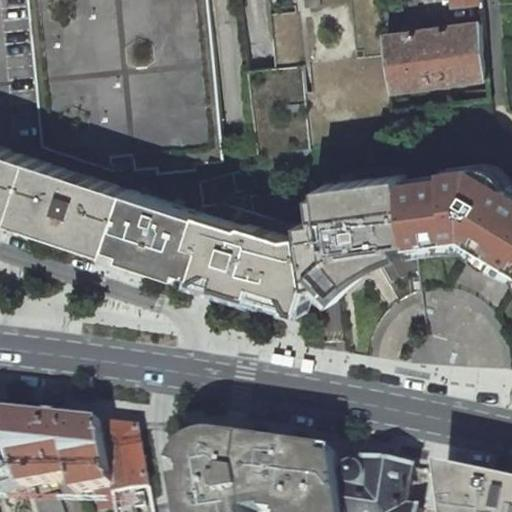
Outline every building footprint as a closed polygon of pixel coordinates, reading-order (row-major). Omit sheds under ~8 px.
[(27,0),(42,141),(42,147),(112,171),(111,164),(110,157),(133,155),(134,171),(157,168),(158,175),(197,171),(196,165),(224,163),(208,0),(27,0)] [(485,22),(387,35),(394,89),(490,76),(485,22)] [(257,290),(307,306),(314,283),(304,220),(304,219),(307,219),(295,150),(312,147),(304,65),(249,71),(261,164),(233,172),(236,191),(230,194),(224,202),(204,205),(205,212),(205,213),(199,232),(196,240),(210,245),(201,272),(257,290)] [(491,88),(467,91),(469,102),(492,99),(491,88)] [(407,99),(394,101),(395,109),(396,109),(397,112),(408,111),(407,99)] [(132,189),(0,146),(0,206),(115,245),(132,189)] [(511,185),(477,164),(449,168),(450,173),(407,178),(413,232),(415,232),(416,241),(478,234),(482,236),(481,238),(488,241),(511,256),(511,185)] [(405,244),(416,241),(415,232),(413,232),(407,178),(406,173),(324,184),(325,192),(316,193),(321,218),(307,220),(304,220),(314,283),(318,282),(337,280),(345,291),(362,276),(375,267),(393,258),(409,251),(405,244)] [(205,213),(132,189),(115,245),(201,272),(210,245),(196,240),(205,213)] [(478,234),(416,241),(417,251),(432,248),(448,246),(461,246),(475,248),(481,238),(482,236),(478,234)] [(339,301),(346,294),(345,291),(337,280),(318,282),(339,301)] [(100,510),(119,507),(105,424),(3,414),(3,417),(19,465),(27,490),(34,488),(76,480),(78,494),(96,490),(100,510)] [(152,488),(141,429),(105,424),(119,507),(119,511),(135,511),(132,491),(152,488)] [(349,511),(342,465),(317,461),(317,465),(304,463),(305,462),(304,461),(304,460),(304,459),(303,458),(302,457),(301,456),(300,455),(299,455),(297,454),(296,454),(294,455),(292,456),(290,457),(212,446),(189,470),(192,486),(188,486),(190,501),(185,502),(186,511),(349,511)] [(421,511),(411,510),(418,470),(342,457),(342,465),(349,511),(421,511)] [(34,511),(27,490),(19,465),(0,470),(0,511),(34,511)] [(511,511),(511,487),(446,474),(450,511),(511,511)] [(34,488),(27,490),(34,511),(63,511),(59,495),(38,499),(34,488)]
